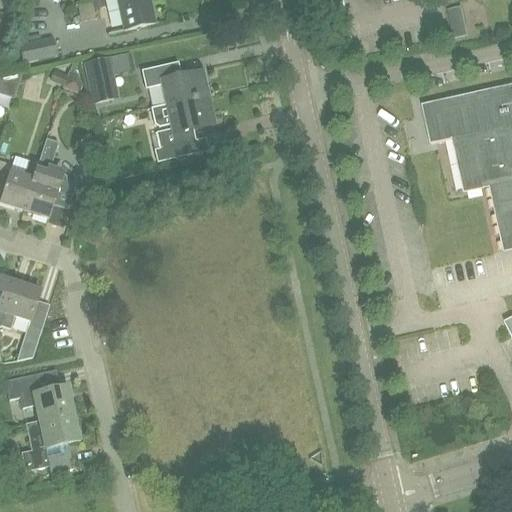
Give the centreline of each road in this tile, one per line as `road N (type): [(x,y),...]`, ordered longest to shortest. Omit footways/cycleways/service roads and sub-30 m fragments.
road 1 (unclassified): [(390,496),(279,0)]
road 2 (residential): [(0,240),(61,260),(122,511)]
road 3 (residential): [(390,496),(511,460)]
